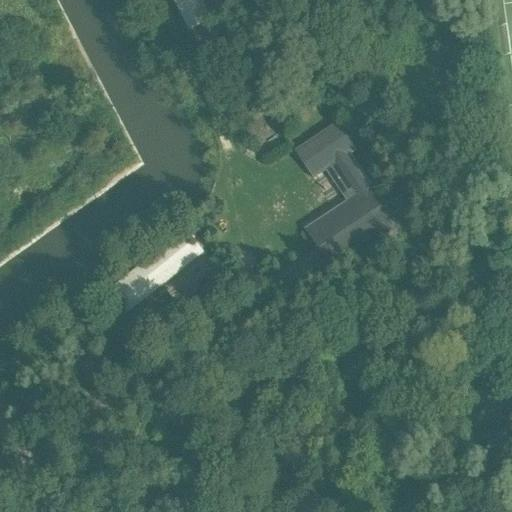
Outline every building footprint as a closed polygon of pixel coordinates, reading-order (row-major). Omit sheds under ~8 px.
[(53,0),(103,98),(137,164),(0,260),(0,265),(141,165),(108,99),(57,0),(53,0)] [(173,0),(189,31),(212,20),(201,0),(173,0)] [(0,56),(0,68),(1,71),(7,91),(35,82),(24,49),(0,56)] [(296,153),(302,161),(313,178),(327,169),(349,203),(312,228),(335,264),(397,222),(373,187),(372,187),(350,154),(356,149),(339,124),(296,153)] [(186,231),(104,296),(122,318),(203,253),(186,231)] [(483,234),(483,246),(502,244),(501,233),(483,234)] [(273,289),(284,306),(294,299),(290,293),(322,273),(315,262),(273,289)] [(219,487),(232,492),(239,472),(226,467),(219,487)] [(100,511),(128,511),(125,507),(130,495),(116,499),(111,495),(108,499),(96,493),(94,496),(98,498),(95,503),(98,505),(95,509),(100,511)]
